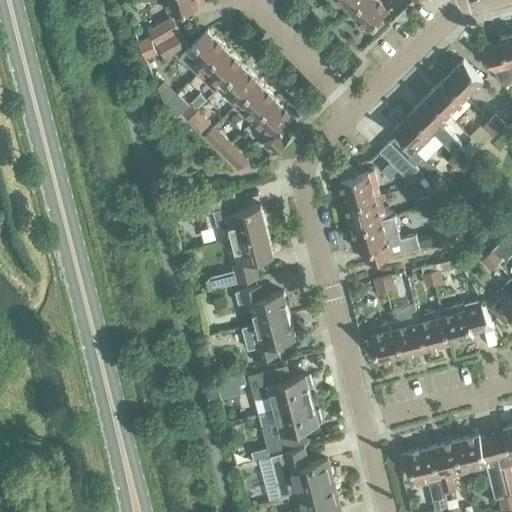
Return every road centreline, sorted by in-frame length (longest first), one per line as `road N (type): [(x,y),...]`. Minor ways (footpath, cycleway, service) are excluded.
road 1 (primary): [(134,511),(7,0)]
road 2 (residential): [(365,423),(300,174),(355,104)]
road 3 (residential): [(355,104),(453,14),(493,0)]
road 4 (residential): [(355,104),(240,0)]
road 5 (residential): [(365,423),(511,386)]
